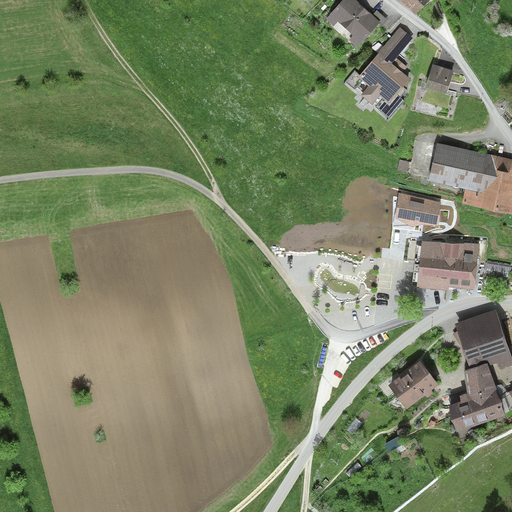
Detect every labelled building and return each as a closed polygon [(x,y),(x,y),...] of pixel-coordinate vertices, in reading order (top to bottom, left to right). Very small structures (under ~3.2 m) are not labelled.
[(346,28),(362,10),(351,0),(344,0),(331,15),(346,28)] [(401,0),(415,13),(427,0),(401,0)] [(346,28),(360,42),(377,23),(362,10),(346,28)] [(406,91),(401,87),(407,79),(400,73),(404,68),(393,59),(410,39),(399,30),(360,76),(354,71),(344,82),(354,90),(363,80),(383,97),(374,108),(388,119),(398,108),(394,105),(406,91)] [(451,73),(432,67),(426,85),(445,91),(451,73)] [(511,103),(508,98),(501,104),(511,117),(511,103)] [(490,158),(436,146),(429,179),(466,187),(463,202),(511,213),(511,210),(511,161),(491,157),(490,158)] [(440,203),(400,194),(397,216),(412,225),(423,223),(437,224),(440,203)] [(438,282),(473,287),(477,245),(427,242),(424,269),(414,267),(413,271),(408,270),(408,276),(413,277),(410,296),(422,298),(423,287),(427,287),(427,286),(437,288),(438,282)] [(458,330),(471,367),(484,363),(496,359),(499,368),(500,369),(511,365),(511,357),(509,359),(495,318),(458,330)] [(391,385),(406,405),(434,383),(419,363),(391,385)] [(499,400),(496,395),(484,363),(471,367),(468,368),(472,392),(460,396),(461,402),(449,406),(451,418),(452,418),(457,430),(502,414),(499,404),(498,402),(499,401),(499,400)] [(511,408),(511,392),(499,400),(499,401),(498,402),(499,404),(502,414),(511,408)]
